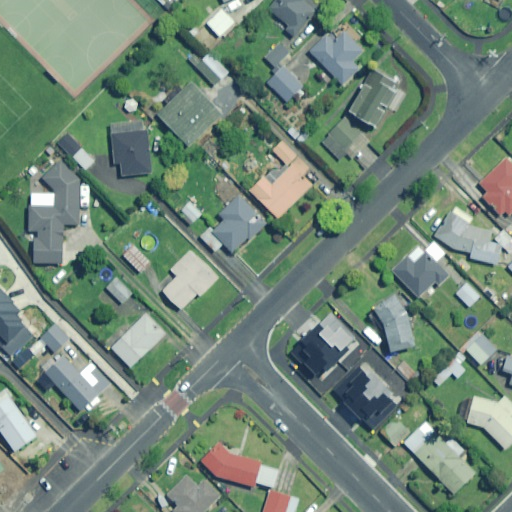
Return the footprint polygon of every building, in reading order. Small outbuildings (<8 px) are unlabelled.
[(303,0),(276,0),(268,9),(287,27),(283,31),(293,39),(317,14),(303,1),(303,0)] [(480,0),(496,9),(501,0),(480,0)] [(234,25),(221,10),(206,24),(219,38),(234,25)] [(364,52),(346,34),(334,46),(326,37),(309,53),(342,87),(359,71),(352,63),(364,52)] [(292,56),(279,44),(264,59),(278,72),(285,64),(292,56)] [(226,77),(207,57),(195,68),(214,88),(226,77)] [(302,87),(283,68),(267,84),(286,103),(302,87)] [(366,86),(359,82),(343,108),(375,128),(386,112),(397,94),(392,91),(396,84),(375,71),(366,86)] [(220,116),(190,84),(157,116),(188,148),(220,116)] [(368,144),(344,119),(320,143),(339,161),(346,155),(352,161),(368,144)] [(151,174),(144,124),(109,128),(114,165),(119,164),(121,178),(151,174)] [(81,147),(66,135),(54,150),(69,162),(81,147)] [(309,170),(281,142),(272,152),(289,169),(271,186),(263,178),(249,192),(277,220),(311,186),(302,177),(309,170)] [(94,163),(82,151),(73,159),(85,172),(94,163)] [(511,165),(506,159),(479,185),(487,193),(482,198),(500,217),(504,213),(509,217),(511,214),(511,165)] [(78,181),(60,162),(44,177),(54,192),(53,208),(29,207),(28,239),(34,239),(33,264),(61,265),(63,225),(77,226),(78,181)] [(266,224),(237,197),(220,215),(225,221),(213,233),(209,229),(200,239),(215,253),(223,245),(232,254),(246,239),(249,242),(266,224)] [(201,216),(188,202),(179,210),(192,224),(201,216)] [(455,207),(434,236),(449,248),(470,254),(469,259),(496,266),(501,247),(488,243),(491,233),(469,226),(473,221),(455,207)] [(501,247),(509,254),(511,250),(511,241),(503,233),(495,241),(501,247)] [(444,255),(434,244),(413,264),(406,257),(391,272),(418,299),(435,283),(438,287),(449,277),(436,263),(444,255)] [(150,264),(133,246),(123,256),(140,274),(150,264)] [(175,278),(161,292),(181,312),(198,296),(199,298),(218,280),(190,252),(169,272),(175,278)] [(0,317),(22,312),(5,253),(0,254),(0,317)] [(131,296),(113,277),(103,286),(122,305),(131,296)] [(480,298),(467,284),(456,295),(468,308),(480,298)] [(410,326),(395,299),(374,311),(384,329),(391,354),(414,347),(410,326)] [(165,335),(145,315),(110,349),(130,370),(165,335)] [(0,351),(16,336),(2,321),(0,322),(0,351)] [(55,356),(71,341),(55,323),(26,349),(35,359),(47,347),(55,356)] [(377,380),(347,327),(322,341),(352,394),(377,380)] [(496,351),(479,333),(463,349),(480,367),(496,351)] [(465,360),(459,354),(430,379),(438,387),(452,374),(457,380),(465,373),(458,366),(465,360)] [(80,375),(63,357),(44,374),(80,413),(110,386),(91,365),(80,375)] [(511,358),(507,357),(502,373),(511,376),(508,387),(511,387),(511,358)] [(391,393),(384,382),(364,394),(371,404),(373,403),(380,415),(398,404),(391,393)] [(36,438),(8,398),(0,403),(0,432),(15,453),(36,438)] [(511,408),(503,399),(499,403),(473,398),(472,401),(465,399),(457,419),(483,429),(505,451),(511,443),(511,420),(510,418),(511,416),(511,408)] [(409,433),(394,419),(380,434),(395,448),(409,433)] [(462,454),(428,421),(403,447),(454,496),(475,474),(458,458),(462,454)] [(233,449),(232,455),(229,454),(219,442),(200,461),(216,478),(256,489),(257,486),(273,490),(278,471),(261,467),(262,461),(241,457),(242,451),(233,449)] [(207,511),(221,499),(198,475),(192,480),(187,475),(166,496),(176,507),(171,511),(207,511)] [(263,511),(294,511),(299,500),(267,490),(263,503),(266,504),(263,511)]
